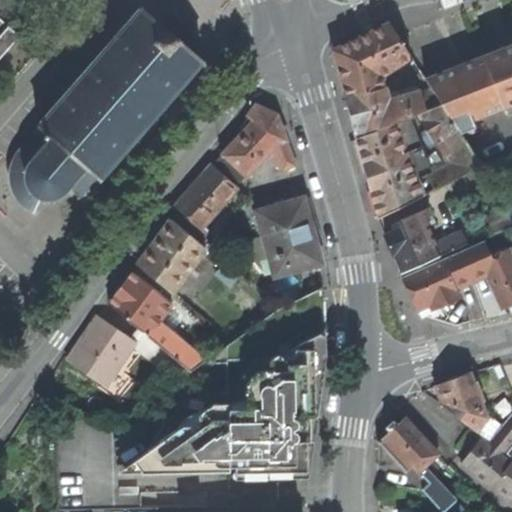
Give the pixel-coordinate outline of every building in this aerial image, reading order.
[(0,0),(0,61),(20,38),(0,20),(0,6),(5,0),(0,0)] [(145,126),(202,61),(183,45),(190,37),(179,27),(168,17),(161,25),(143,8),(87,71),(19,148),(13,156),(10,165),(9,172),(9,180),(10,187),(13,193),(18,200),(25,206),(34,212),(39,197),(46,199),(53,199),(58,197),(63,194),(68,189),(80,199),(96,180),(98,180),(145,126)] [(389,22),(333,50),(348,106),(356,136),(393,122),(416,113),(425,109),(418,90),(388,99),(381,74),(411,56),(389,22)] [(474,126),(472,119),(511,103),(511,41),(471,58),(424,77),(441,103),(459,131),(474,126)] [(414,176),(393,122),(356,136),(367,176),(377,217),(440,185),(450,179),(474,167),(480,164),(459,131),(441,103),(426,109),(416,113),(446,164),(418,178),(416,175),(414,176)] [(220,156),(244,178),(266,155),(281,171),(291,167),(285,142),(275,116),(255,107),(239,129),(240,135),(235,140),(220,156)] [(175,207),(200,231),(237,189),(211,166),(194,186),(175,207)] [(480,180),(474,167),(450,179),(456,192),(480,180)] [(274,277),(318,263),(309,229),(301,201),(256,213),(274,277)] [(422,209),(400,219),(403,226),(385,233),(390,249),(399,272),(467,243),(461,230),(435,242),(423,217),(425,216),(422,209)] [(172,291),(205,249),(204,248),(171,220),(154,243),(139,264),(172,291)] [(218,260),(239,236),(227,224),(204,248),(205,249),(218,260)] [(484,242),(460,252),(471,280),(487,272),(494,286),(503,308),(511,304),(511,250),(511,247),(490,257),(484,242)] [(439,307),(450,302),(443,285),(449,283),(452,289),(452,288),(471,280),(460,252),(401,279),(415,309),(429,304),(439,307)] [(238,278),(223,265),(196,301),(211,314),(238,278)] [(157,322),(171,304),(134,272),(123,286),(108,305),(189,373),(204,361),(157,322)] [(457,299),(452,288),(452,289),(449,283),(443,285),(450,302),(454,301),(457,299)] [(231,342),(210,357),(214,363),(226,362),(226,392),(216,392),(206,394),(195,398),(184,404),(172,413),(161,425),(150,448),(123,468),(124,473),(171,472),(171,467),(186,467),(186,464),(201,464),(202,461),(215,461),(215,471),(227,470),(227,465),(233,465),(234,478),(266,478),(266,475),(302,474),(302,458),(304,457),(304,441),(297,440),(299,439),(301,436),(301,433),(299,430),(297,429),(297,428),(298,428),(300,425),(300,420),(299,418),(297,417),(299,417),(299,401),(305,401),(305,385),(310,385),(310,370),(314,369),(313,358),(324,358),(321,288),(276,310),(231,342)] [(127,348),(131,341),(97,317),(83,337),(67,361),(96,381),(121,344),(127,348)] [(308,464),(324,358),(313,358),(314,369),(310,370),(310,385),(305,385),(305,401),(299,401),(299,417),(297,417),(299,418),(300,420),(300,425),(298,428),(297,428),(297,429),(299,430),(301,433),(301,436),(299,439),(297,440),(304,441),(304,457),(302,458),(302,474),(266,475),(266,478),(305,477),(308,470),(308,464)] [(442,408),(476,432),(485,420),(482,399),(471,374),(449,382),(435,388),(442,408)] [(443,511),(455,500),(423,464),(438,450),(407,417),(394,429),(381,441),(443,511)] [(464,466),(494,490),(495,489),(511,501),(511,465),(482,443),(473,455),(464,466)] [(171,472),(215,471),(215,461),(202,461),(201,464),(186,464),(186,467),(171,467),(171,472)]
